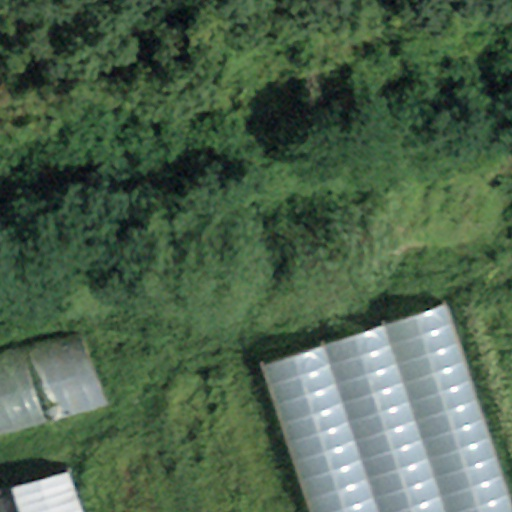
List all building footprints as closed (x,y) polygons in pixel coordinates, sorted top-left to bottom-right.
[(511,277),(469,291),(511,435),(511,277)] [(87,315),(0,339),(0,433),(112,402),(87,315)] [(403,511),(347,330),(271,354),(320,511),(403,511)] [(291,511),(245,365),(168,389),(205,511),(291,511)] [(184,511),(156,416),(76,439),(97,511),(184,511)] [(27,511),(87,511),(74,471),(20,489),(27,511)]
